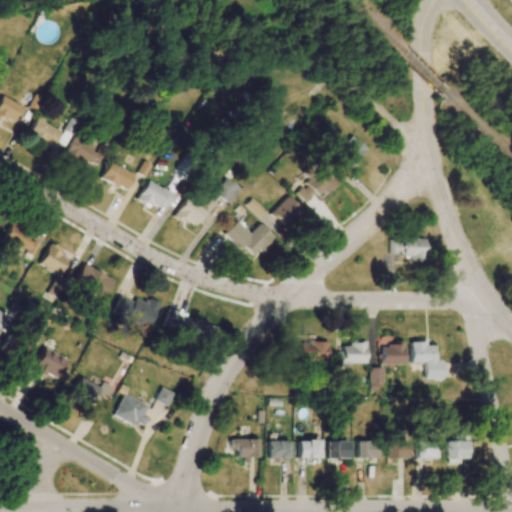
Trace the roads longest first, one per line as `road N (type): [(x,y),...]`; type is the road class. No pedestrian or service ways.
road 1 (residential): [(172,505),(233,363),(268,316),(378,216),(427,156)]
road 2 (residential): [(147,0),(179,54),(261,49),(310,61),(427,156)]
road 3 (residential): [(511,510),(172,505)]
road 4 (residential): [(288,298),(176,268),(0,168)]
road 5 (tertiary): [(480,303),(427,156),(424,49),(436,0)]
road 6 (residential): [(511,505),(481,357),(480,303)]
road 7 (residential): [(172,505),(0,409)]
road 8 (residential): [(480,303),(288,298)]
road 9 (residential): [(172,505),(0,509)]
